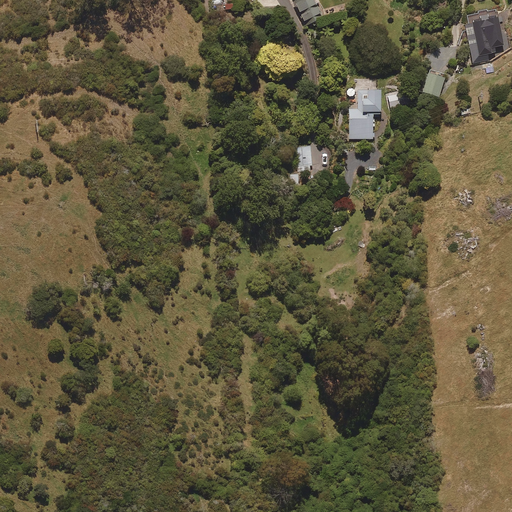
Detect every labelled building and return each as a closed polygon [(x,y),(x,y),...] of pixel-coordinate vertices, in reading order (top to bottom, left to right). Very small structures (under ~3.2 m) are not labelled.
[(291,0),(306,28),(315,24),(323,20),(316,5),(313,0),(291,0)] [(497,18),(496,10),(487,12),(486,10),(478,12),(479,15),(467,18),(469,26),(465,27),(473,65),(493,60),(510,48),(506,30),(500,31),(498,23),(503,22),(501,17),(497,18)] [(445,76),(429,71),(422,94),(439,99),(445,76)] [(350,140),(375,139),(375,134),(373,134),(373,128),(375,127),(374,122),(372,122),(372,115),(380,115),(379,93),(367,93),(368,103),(357,103),(358,111),(348,112),(350,140)] [(312,166),(311,147),(296,147),(296,167),(312,166)]
